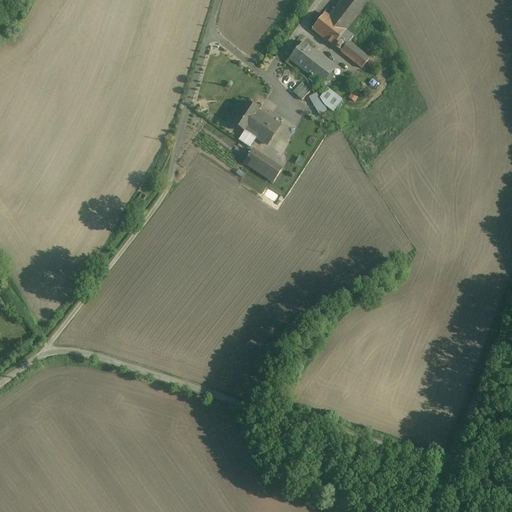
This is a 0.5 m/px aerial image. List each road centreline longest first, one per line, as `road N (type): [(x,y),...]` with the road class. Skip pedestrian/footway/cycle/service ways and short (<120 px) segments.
road 1 (residential): [(452,465),(85,353),(43,354),(0,384)]
road 2 (unclassified): [(452,465),(511,323)]
